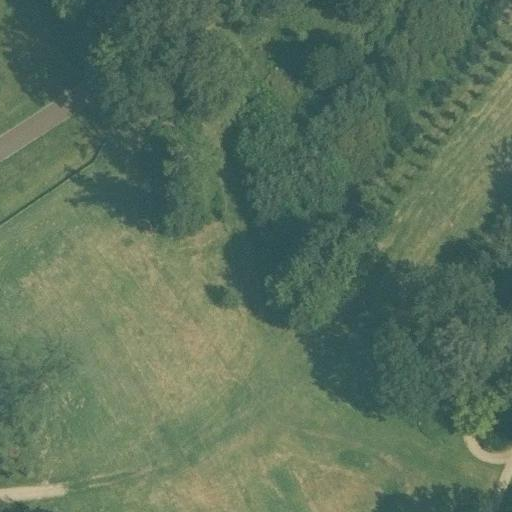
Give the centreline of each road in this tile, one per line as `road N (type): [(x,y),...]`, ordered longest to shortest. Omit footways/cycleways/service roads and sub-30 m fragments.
road 1 (track): [(511,39),(272,342),(234,429),(163,476),(0,495)]
road 2 (unclassified): [(0,147),(223,0)]
